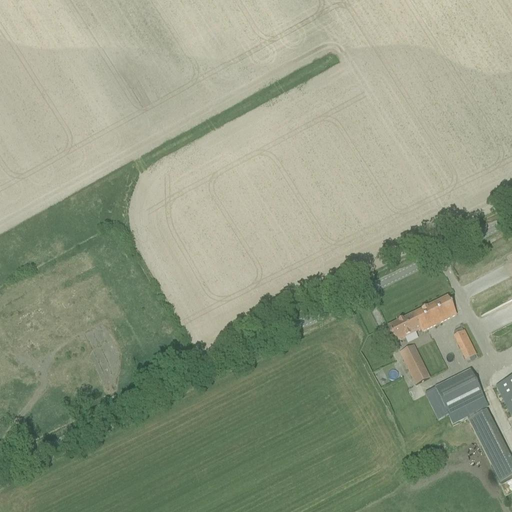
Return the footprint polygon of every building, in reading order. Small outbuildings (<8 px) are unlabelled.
[(387,329),(395,344),(420,332),(421,334),(456,317),(447,299),(387,329)] [(453,338),(465,362),(476,357),(464,333),(453,338)] [(405,366),(416,387),(429,380),(419,359),(414,350),(401,357),(405,366)] [(448,418),(452,427),(488,409),(470,373),(425,396),(438,423),(448,418)] [(511,380),(496,388),(511,419),(511,380)]
